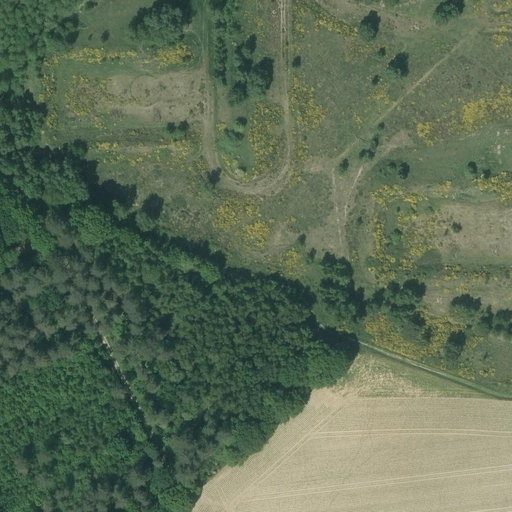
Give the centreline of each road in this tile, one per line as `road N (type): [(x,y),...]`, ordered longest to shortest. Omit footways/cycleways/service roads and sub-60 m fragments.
road 1 (unknown): [(39,215),(290,303),(313,340),(511,411)]
road 2 (track): [(282,0),(287,158),(275,180),(254,192),(226,186),(210,159),(207,0)]
road 3 (track): [(43,222),(189,511)]
